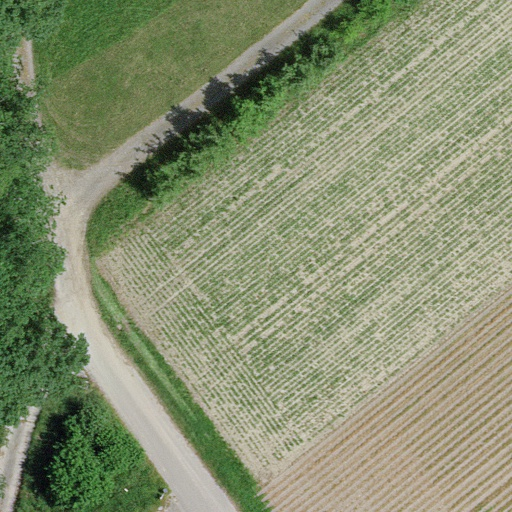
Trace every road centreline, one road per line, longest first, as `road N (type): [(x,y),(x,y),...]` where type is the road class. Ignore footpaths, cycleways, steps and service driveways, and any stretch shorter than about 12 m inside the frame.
road 1 (residential): [(209,511),(66,314),(53,222)]
road 2 (track): [(53,222),(22,0)]
